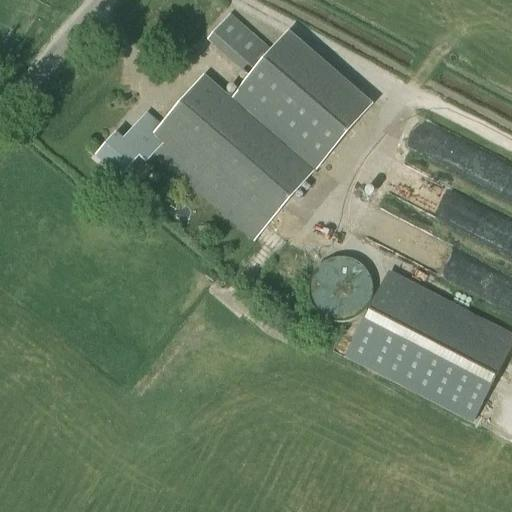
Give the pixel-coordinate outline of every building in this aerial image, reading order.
[(243,72),(263,48),(229,18),(208,42),(243,72)] [(243,113),(204,79),(160,129),(146,117),(123,143),(116,137),(97,158),(120,179),(139,157),(145,162),(153,155),(253,241),(313,172),(318,166),(249,106),(243,113)] [(78,109),(93,113),(97,100),(82,96),(78,109)] [(465,170),(476,140),(427,122),(416,152),(465,170)] [(511,162),(502,158),(499,164),(495,162),(486,181),(511,193),(511,162)] [(334,323),(339,324),(344,324),(350,322),(355,320),(359,318),(363,314),(367,310),(369,305),(371,300),(372,295),(372,290),(372,284),(370,279),(367,274),(364,270),(360,266),(356,263),(351,261),(345,260),(340,260),(335,260),(329,262),(324,264),(320,267),(316,271),(313,275),(310,280),(309,286),(308,291),(309,297),(310,302),(312,307),(315,312),(319,316),(323,319),(328,321),(334,323)] [(471,425),(511,344),(511,339),(425,294),(382,379),(471,425)]
